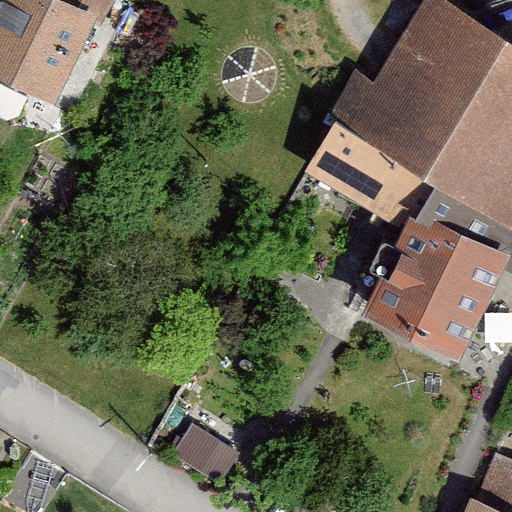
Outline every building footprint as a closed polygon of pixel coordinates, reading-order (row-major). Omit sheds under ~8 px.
[(0,75),(72,108),(115,12),(87,0),(12,0),(0,29),(0,75)] [(511,35),(451,0),(434,0),(384,82),(366,72),(314,174),(397,219),(430,199),(444,176),(511,207),(511,35)] [(477,357),(511,280),(511,243),(429,206),(380,312),(477,357)] [(193,418),(178,448),(226,471),(240,440),(193,418)] [(511,511),(511,508),(480,495),(473,511),(511,511)]
